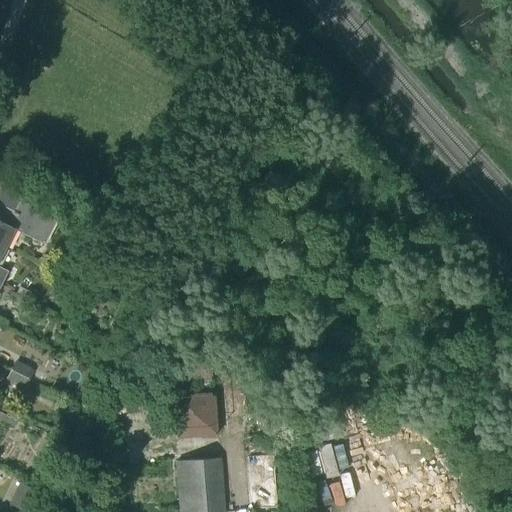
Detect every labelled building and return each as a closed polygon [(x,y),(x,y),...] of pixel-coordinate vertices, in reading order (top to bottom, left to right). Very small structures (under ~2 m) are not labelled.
[(0,244),(6,248),(15,230),(44,244),(59,214),(22,196),(14,211),(0,204),(0,244)] [(0,284),(1,285),(8,271),(0,266),(0,259),(6,248),(0,244),(0,284)] [(16,359),(10,370),(27,378),(32,368),(16,359)] [(27,378),(10,370),(6,379),(22,388),(27,378)] [(218,435),(215,394),(212,394),(212,392),(175,395),(175,399),(172,399),(174,435),(177,435),(177,439),(218,435)] [(0,420),(4,422),(11,409),(0,403),(0,420)] [(224,511),(220,458),(176,461),(179,511),(224,511)]
